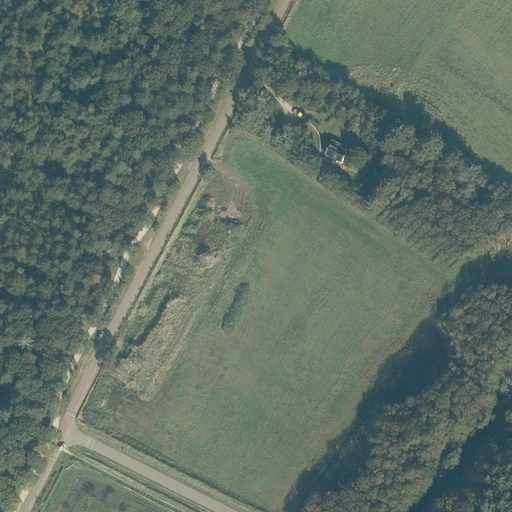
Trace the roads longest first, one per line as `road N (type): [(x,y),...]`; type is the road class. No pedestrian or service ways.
road 1 (unclassified): [(63,430),(287,0)]
road 2 (unclassified): [(222,511),(63,430)]
